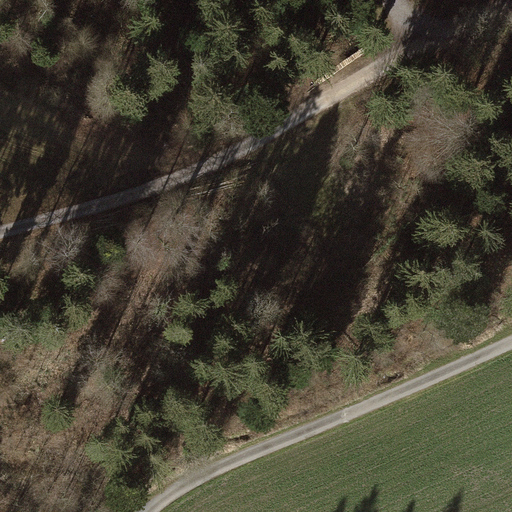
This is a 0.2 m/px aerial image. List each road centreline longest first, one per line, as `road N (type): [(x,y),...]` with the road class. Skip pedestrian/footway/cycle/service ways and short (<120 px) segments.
road 1 (track): [(511,7),(390,63),(192,175),(0,233)]
road 2 (track): [(148,511),(220,467),(511,342)]
